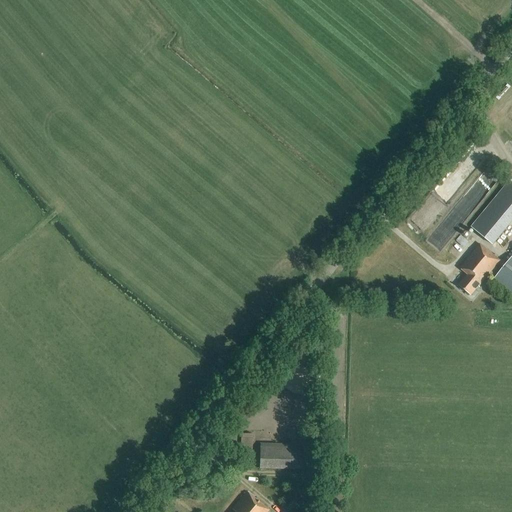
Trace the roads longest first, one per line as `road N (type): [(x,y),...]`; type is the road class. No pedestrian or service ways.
road 1 (tertiary): [(133,511),(511,49)]
road 2 (track): [(337,511),(340,294),(327,276)]
